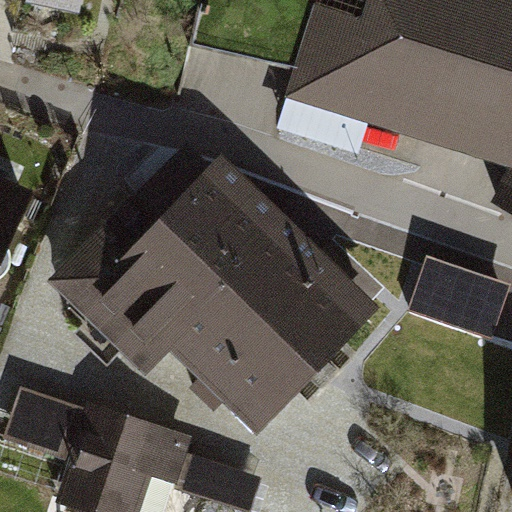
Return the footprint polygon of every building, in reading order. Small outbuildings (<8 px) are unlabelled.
[(83,0),(20,0),(19,10),(80,20),(83,0)] [(511,0),(371,0),(365,22),(318,7),(290,98),(511,164),(511,0)] [(92,282),(177,356),(233,291),(286,230),(201,156),(92,282)] [(0,211),(10,191),(0,186),(0,211)] [(233,291),(313,361),(366,300),(286,230),(233,291)] [(233,291),(177,356),(257,425),(313,361),(233,291)] [(128,511),(134,494),(194,511),(237,511),(251,471),(180,449),(187,427),(80,394),(73,413),(9,393),(0,421),(0,456),(48,472),(35,511),(128,511)]
